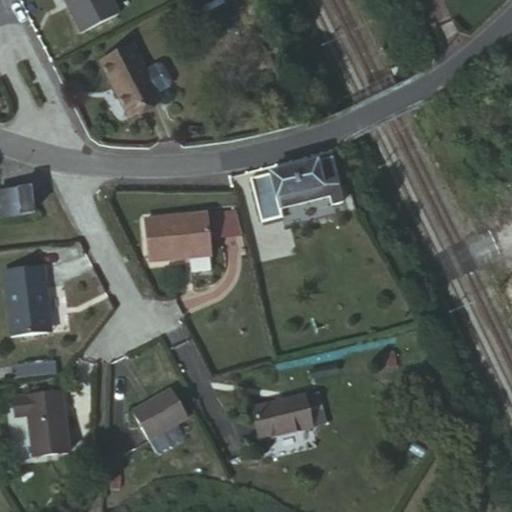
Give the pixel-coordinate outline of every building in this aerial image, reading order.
[(108,0),(60,0),(78,36),(117,15),(108,0)] [(135,47),(102,65),(127,113),(160,95),(135,47)] [(262,219),(280,216),(279,206),(326,199),(328,208),(339,206),(331,166),(253,177),(262,219)] [(0,189),(0,214),(31,212),(30,186),(0,189)] [(279,206),(280,216),(328,208),(326,199),(279,206)] [(147,220),(155,263),(217,254),(209,208),(147,220)] [(237,209),(217,209),(218,236),(238,236),(237,209)] [(0,214),(0,224),(1,236),(46,232),(44,210),(31,212),(0,214)] [(7,260),(14,327),(49,322),(46,299),(53,298),(48,255),(7,260)] [(26,409),(31,452),(70,447),(60,383),(11,391),(14,412),(26,409)] [(136,406),(151,438),(191,417),(176,386),(136,406)] [(259,407),(266,440),(314,430),(307,397),(259,407)]
